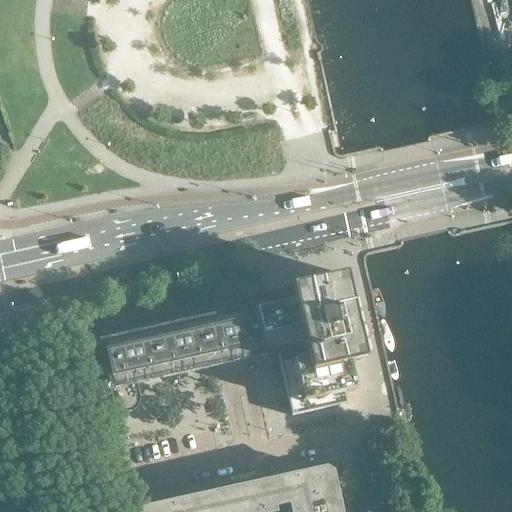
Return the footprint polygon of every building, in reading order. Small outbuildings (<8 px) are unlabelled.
[(511,0),(495,0),(506,47),(506,49),(511,47),(511,0)] [(361,360),(357,344),(348,302),(347,302),(341,274),(287,286),(288,291),(290,297),(248,307),(249,311),(258,354),(259,354),(259,358),(277,354),(290,416),(345,404),(343,394),(352,392),(346,364),(355,361),(361,360)] [(258,354),(249,311),(224,316),(233,359),(258,354)] [(233,359),(224,316),(199,322),(209,365),(233,359)] [(209,365),(199,322),(175,327),(184,370),(209,365)] [(184,370),(175,327),(150,333),(159,376),(184,370)] [(159,376),(150,333),(125,338),(135,381),(159,376)] [(135,381),(125,338),(100,344),(113,403),(114,405),(115,406),(115,408),(117,409),(118,410),(119,411),(121,411),(122,412),(124,412),(127,412),(129,411),(131,410),(133,409),(134,407),(135,406),(136,404),(136,403),(136,402),(136,401),(136,399),(136,398),(132,382),(135,381)] [(289,501),(287,494),(330,485),(328,474),(323,471),(232,491),(236,511),(267,511),(266,506),(289,501)] [(336,511),(330,485),(287,494),(289,501),(291,511),(336,511)] [(236,511),(232,491),(141,511),(139,511),(236,511)]
